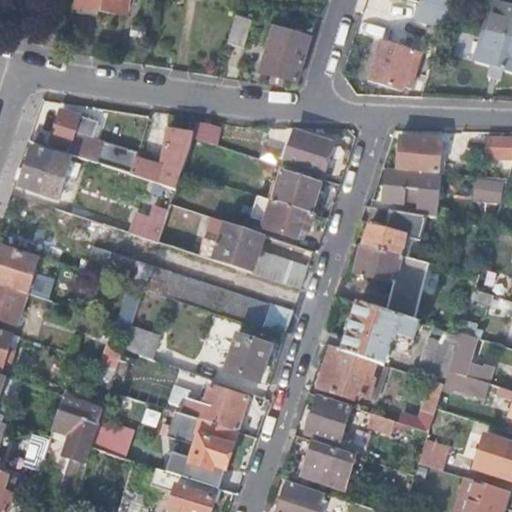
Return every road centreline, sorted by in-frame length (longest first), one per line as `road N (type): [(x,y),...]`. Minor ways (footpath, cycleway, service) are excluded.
road 1 (residential): [(381,115),(247,511)]
road 2 (residential): [(23,60),(206,107),(310,105)]
road 3 (residential): [(381,115),(511,120)]
